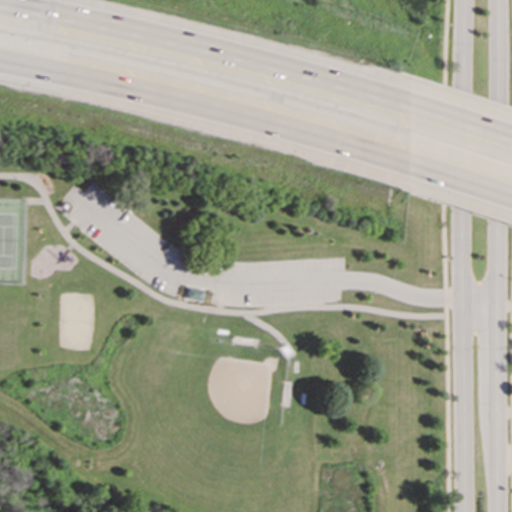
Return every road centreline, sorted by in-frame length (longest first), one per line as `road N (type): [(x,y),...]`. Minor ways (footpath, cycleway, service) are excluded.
road 1 (secondary): [(499,511),(497,0)]
road 2 (secondary): [(462,0),(464,511)]
road 3 (motorway): [(0,61),(437,176)]
road 4 (motorway): [(435,118),(215,53),(0,5)]
